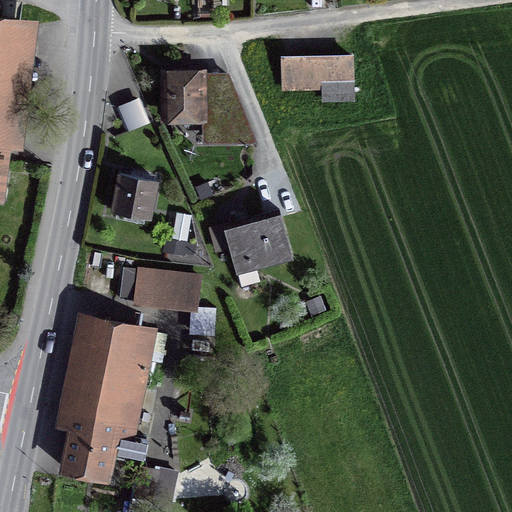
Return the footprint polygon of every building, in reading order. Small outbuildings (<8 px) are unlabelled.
[(0,166),(18,23),(0,20),(0,166)] [(351,58),(281,59),(282,89),(318,88),(318,81),(352,80),(351,58)] [(201,90),(201,76),(163,77),(163,115),(201,115),(201,136),(238,136),(238,142),(254,142),(228,76),(222,76),(223,100),(212,100),(207,90),(201,90)] [(111,211),(148,218),(155,182),(118,174),(111,211)] [(258,268),(294,260),(282,208),(209,225),(215,251),(230,247),(236,272),(238,272),(241,284),(260,280),(258,268)] [(135,300),(195,307),(198,277),(139,270),(135,300)] [(311,314),(327,308),(321,293),(306,300),(311,314)] [(130,441),(152,331),(93,319),(62,469),(108,478),(112,459),(107,457),(111,437),(125,440),(123,450),(135,453),(137,443),(130,441)] [(129,501),(130,491),(119,490),(118,500),(129,501)]
